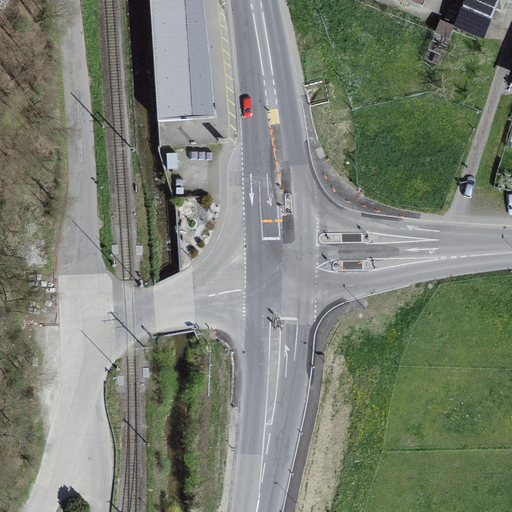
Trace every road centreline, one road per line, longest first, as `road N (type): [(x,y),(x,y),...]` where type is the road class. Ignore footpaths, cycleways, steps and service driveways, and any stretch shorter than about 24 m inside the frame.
road 1 (unclassified): [(67,0),(85,324)]
road 2 (secondary): [(281,270),(256,511)]
road 3 (primary): [(254,0),(279,204)]
road 4 (unclassified): [(85,324),(243,289),(281,270)]
road 5 (primary): [(452,251),(279,204)]
road 6 (primary): [(281,270),(352,283),(452,251)]
road 7 (primary): [(452,251),(351,249),(281,270)]
road 8 (unclassified): [(85,324),(72,448)]
